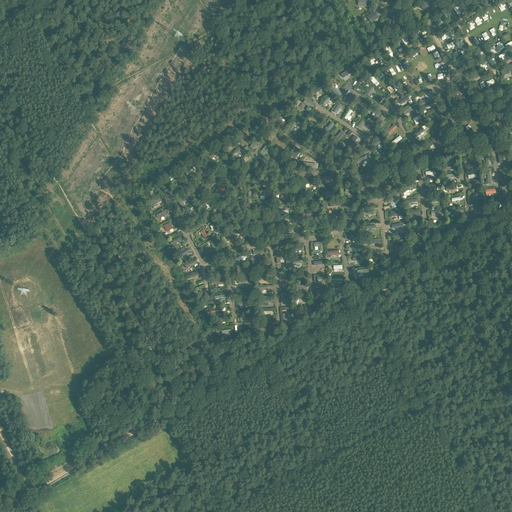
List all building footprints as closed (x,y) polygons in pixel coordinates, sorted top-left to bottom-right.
[(423,0),(421,9),(428,11),(430,2),(423,0)] [(375,11),(366,17),(367,17),(371,23),(379,18),(375,11)] [(415,22),(410,11),(406,13),(411,24),(415,22)] [(499,64),(496,59),(491,61),(493,67),(499,64)] [(343,78),(353,72),(351,68),(341,74),(343,78)] [(341,94),(333,86),(330,89),(337,97),(341,94)] [(371,86),(366,94),(369,96),(371,93),(372,94),(373,92),(372,91),(374,88),(371,86)] [(453,93),(451,93),(454,109),(469,106),(466,90),(463,91),(462,90),(454,91),(453,93)] [(350,105),(355,97),(351,94),(346,103),(350,105)] [(407,96),(398,101),(400,105),(407,101),(407,102),(409,101),(409,100),(409,99),(409,98),(411,97),(410,94),(407,96)] [(325,106),(332,98),(329,95),(322,103),(325,106)] [(420,103),(419,103),(421,107),(430,102),(428,98),(422,101),(422,100),(419,101),(420,103)] [(314,105),(305,99),(303,103),(308,107),(305,110),(306,110),(309,112),(309,113),(314,105)] [(362,109),(359,113),(363,115),(368,106),(365,104),(363,108),(362,107),(360,109),(362,109)] [(404,115),(415,109),(413,105),(402,111),(403,112),(404,115)] [(428,112),(425,114),(427,117),(439,111),(436,107),(435,108),(434,105),(432,107),(433,109),(429,111),(429,110),(427,111),(428,112)] [(282,121),(285,115),(286,116),(287,114),(286,113),(287,112),(283,110),(278,119),(282,121)] [(376,113),(371,121),(374,123),(380,116),(376,113)] [(363,117),(357,126),(361,129),(367,120),(363,117)] [(442,117),(433,123),(435,127),(444,121),(442,117)] [(295,125),(297,121),(294,119),(289,128),(292,130),(293,130),(293,129),(295,125)] [(327,127),(325,129),(326,130),(325,131),(328,133),(335,125),(332,123),(328,128),(327,127)] [(389,136),(397,128),(394,125),(392,127),(389,130),(388,129),(387,130),(386,130),(387,131),(386,132),(389,136)] [(259,133),(257,136),(260,138),(266,129),(263,127),(260,132),(259,131),(258,133),(259,133)] [(301,139),(306,129),(305,128),(303,127),(297,137),(300,139),(301,139)] [(415,138),(423,132),(424,132),(424,131),(425,131),(422,128),(413,134),(415,138)] [(449,130),(441,137),(444,140),(452,133),(449,130)] [(337,138),(335,140),(338,142),(345,134),(342,131),(338,136),(337,136),(336,137),(337,138)] [(317,137),(319,134),(316,132),(310,139),(314,141),(316,138),(317,139),(318,137),(317,137)] [(273,143),(278,136),(275,133),(270,141),(273,143)] [(350,149),(358,138),(354,135),(353,137),(348,143),(346,146),(350,149)] [(434,137),(426,146),(429,148),(432,145),(433,146),(434,144),(433,143),(437,140),(434,137)] [(256,138),(249,147),(253,150),(259,141),(256,138)] [(323,149),(329,141),(326,138),(320,146),(323,149)] [(381,138),(373,145),(376,148),(384,140),(381,138)] [(231,140),(223,148),(226,151),(234,144),(231,140)] [(458,140),(452,146),(454,148),(460,142),(458,140)] [(263,155),(270,147),(266,144),(260,153),(263,155)] [(333,156),(339,148),(336,146),(330,153),(333,156)] [(235,156),(241,150),(242,149),(239,147),(231,154),(234,157),(235,156)] [(403,155),(409,150),(407,147),(404,149),(403,150),(402,149),(400,151),(401,152),(400,153),(401,153),(403,155)] [(216,150),(208,158),(211,161),(217,155),(218,156),(219,154),(218,154),(219,152),(216,150)] [(295,159),(300,152),(298,150),(294,154),(291,152),(289,154),(295,159)] [(278,152),(271,161),(274,163),(281,154),(278,152)] [(247,153),(240,161),(244,164),(245,162),(250,156),(250,155),(247,153)] [(356,165),(368,160),(366,156),(354,161),(356,165)] [(228,158),(222,166),(225,168),(231,160),(228,158)] [(285,170),(291,161),(288,158),(281,167),(285,170)] [(415,166),(416,164),(419,163),(417,160),(416,159),(412,162),(406,166),(408,170),(415,166)] [(192,169),(196,166),(193,162),(184,168),(187,172),(192,169)] [(250,171),(253,173),(260,164),(257,162),(250,171)] [(235,178),(239,170),(240,169),(237,167),(231,176),(232,176),(235,178)] [(198,183),(205,174),(202,172),(195,181),(198,183)] [(214,179),(208,187),(211,190),(215,185),(216,185),(217,184),(216,183),(217,181),(214,179)] [(185,184),(173,191),(175,194),(181,191),(182,191),(184,190),(183,189),(186,188),(185,184)] [(414,185),(404,188),(405,194),(408,194),(407,191),(411,190),(411,191),(413,191),(412,190),(415,189),(414,185)] [(154,186),(145,191),(146,193),(147,195),(156,190),(154,186)] [(223,186),(219,192),(224,196),(226,193),(227,194),(228,192),(227,191),(228,190),(223,186)] [(508,186),(501,187),(502,196),(502,197),(503,197),(509,196),(508,186)] [(397,193),(387,201),(390,204),(397,199),(397,200),(399,198),(398,197),(400,196),(397,193)] [(207,207),(204,202),(205,202),(204,200),(203,200),(201,197),(197,199),(203,209),(205,209),(207,207)] [(160,199),(149,205),(151,208),(162,202),(160,199)] [(186,215),(195,210),(193,207),(184,212),(186,215)] [(241,219),(236,210),(232,212),(238,221),(241,219)] [(166,211),(156,216),(158,220),(164,217),(165,218),(167,217),(166,215),(168,214),(166,211)] [(232,225),(227,215),(223,217),(229,227),(232,225)] [(220,231),(215,222),(211,224),(212,225),(215,230),(214,230),(215,233),(216,232),(217,233),(218,233),(218,232),(220,231)] [(171,223),(164,226),(167,233),(168,232),(168,233),(170,232),(171,234),(174,232),(173,230),(173,229),(171,223)] [(210,238),(204,229),(200,231),(201,232),(204,237),(203,238),(204,239),(204,240),(205,239),(206,240),(210,238)] [(240,241),(236,231),(232,233),(236,243),(240,241)] [(181,236),(170,243),(172,246),(179,242),(179,244),(180,243),(180,244),(183,242),(182,240),(183,240),(181,236)] [(229,246),(225,236),(221,238),(226,248),(229,246)] [(220,252),(214,241),(210,243),(215,252),(216,254),(220,252)] [(313,243),(313,245),(314,248),(315,248),(315,249),(318,249),(319,249),(319,250),(321,251),(323,250),(322,241),(313,243)] [(188,248),(179,254),(182,257),(191,251),(188,248)] [(196,259),(184,265),(186,269),(188,268),(192,267),(195,265),(196,265),(198,264),(196,259)] [(195,272),(185,276),(187,280),(193,278),(193,277),(194,277),(198,276),(199,275),(197,271),(195,272)] [(256,335),(256,327),(245,327),(246,331),(252,331),(252,335),(256,335)]
